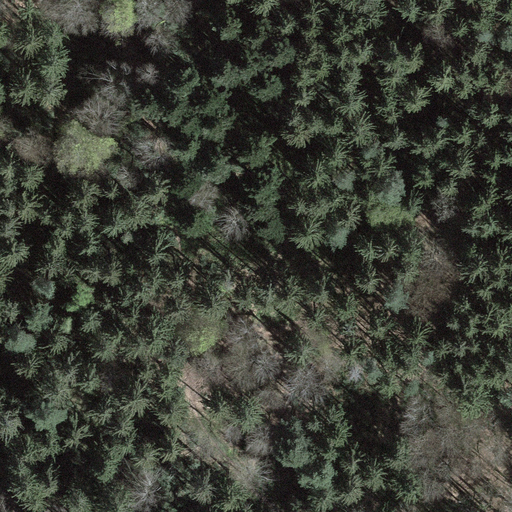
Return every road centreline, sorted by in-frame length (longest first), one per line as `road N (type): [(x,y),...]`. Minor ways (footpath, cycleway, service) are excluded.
road 1 (track): [(511,218),(178,223),(0,262)]
road 2 (track): [(114,511),(0,473)]
